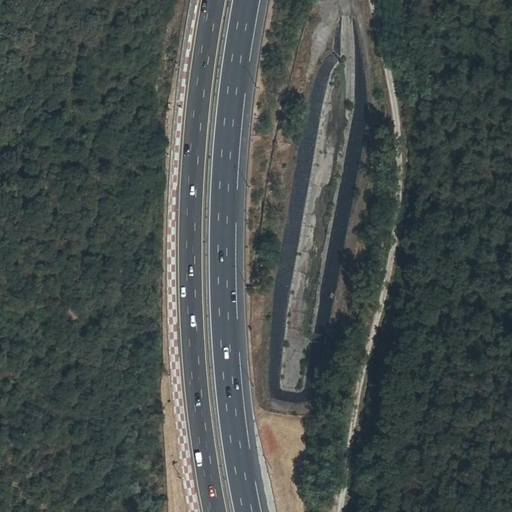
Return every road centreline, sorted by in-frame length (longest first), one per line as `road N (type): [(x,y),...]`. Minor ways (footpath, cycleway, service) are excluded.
road 1 (motorway): [(212,0),(188,214),(193,390),(213,511)]
road 2 (motorway): [(247,511),(227,371),(222,250),(246,0)]
